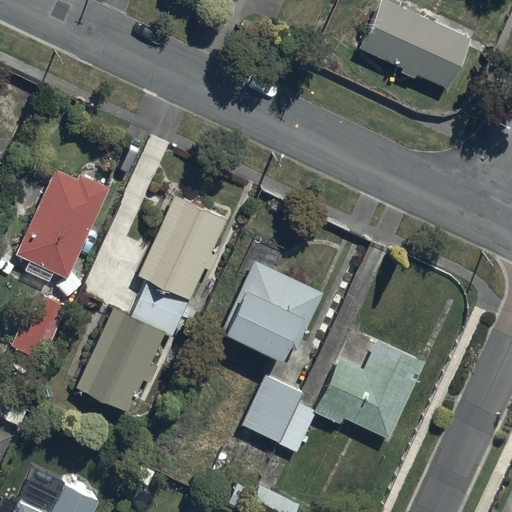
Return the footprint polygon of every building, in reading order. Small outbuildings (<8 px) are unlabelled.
[(468,31),(399,0),(375,0),(358,42),(401,61),(399,65),(413,71),(415,66),(446,80),(468,31)] [(66,271),(107,179),(78,166),(76,170),(54,160),(13,247),(28,253),(23,263),(48,275),(53,264),(66,271)] [(195,304),(184,299),(187,292),(188,292),(203,259),(210,262),(217,246),(210,243),(225,210),(174,187),(136,269),(146,273),(129,307),(112,298),(74,380),(125,403),(142,371),(148,374),(156,358),(149,354),(163,324),(170,327),(173,321),(179,324),(183,315),(178,312),(179,310),(190,315),(195,304)] [(322,285),(253,252),(224,318),(280,346),(299,308),(309,312),(322,285)] [(22,315),(10,339),(40,353),(66,299),(45,289),(32,315),(30,314),(28,318),(22,315)] [(317,400),(315,405),(338,416),(342,409),(387,430),(423,355),(377,332),(363,362),(338,350),(321,385),(318,383),(311,398),(317,400)] [(278,434),(295,396),(301,384),(264,367),(241,417),(278,434)] [(295,396),(278,434),(277,436),(295,445),(313,404),(295,396)] [(0,417),(0,448),(7,434),(11,435),(16,425),(0,417)] [(84,511),(96,486),(62,471),(49,502),(19,488),(8,511),(84,511)] [(290,511),(297,498),(258,480),(246,505),(261,511),(290,511)]
